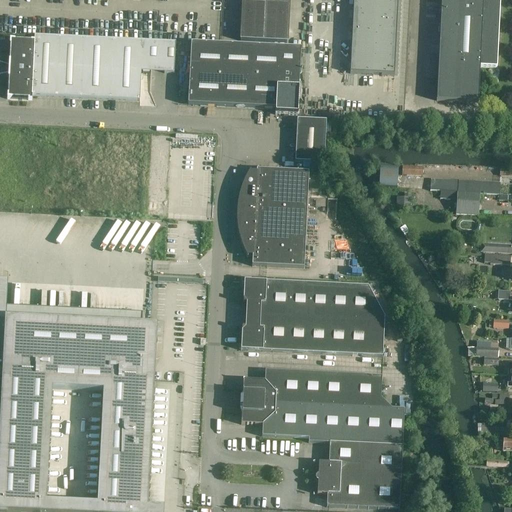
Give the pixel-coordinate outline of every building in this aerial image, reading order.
[(242,0),(242,10),(265,12),(266,1),(249,0),(242,0)] [(397,0),(353,0),(349,75),(394,77),(397,0)] [(495,69),(496,69),(496,68),(499,0),(454,0),(454,3),(441,2),(436,102),(478,104),(479,68),(495,69)] [(265,12),(288,13),(289,2),(266,1),(265,12)] [(241,21),(264,22),(265,12),(242,10),(241,21)] [(264,22),(288,23),(288,13),(265,12),(264,22)] [(241,31),(264,33),(264,22),(241,21),(241,31)] [(264,33),(287,34),(288,23),(264,22),(264,33)] [(240,42),(263,43),(264,33),(241,31),(240,42)] [(263,43),(287,45),(287,34),(264,33),(263,43)] [(174,74),(175,44),(34,37),(34,42),(10,41),(7,100),(31,101),(32,97),(139,103),(141,73),(174,74)] [(191,45),(188,107),(275,111),(275,116),(297,117),(300,50),(191,45)] [(326,122),(297,121),(295,163),(324,165),(326,122)] [(10,140),(10,147),(29,148),(30,140),(10,140)] [(401,176),(422,178),(423,170),(402,168),(401,176)] [(304,270),(308,176),(308,174),(256,171),(256,174),(250,173),(250,172),(247,176),(246,179),(245,181),(240,181),(240,188),(242,188),(241,191),(239,196),(238,199),(238,201),(237,206),(237,209),(236,212),(236,214),(236,219),(236,222),(236,225),(237,230),(238,235),(239,240),(240,243),(242,247),(244,252),(246,257),(247,259),(248,259),(247,258),(252,258),(252,268),(304,270)] [(456,193),(458,194),(479,195),(499,196),(500,185),(440,182),(440,181),(430,181),(430,192),(440,192),(440,193),(456,193)] [(456,193),(440,193),(440,200),(456,201),(456,193)] [(479,195),(457,194),(456,216),(478,217),(479,195)] [(398,199),(397,208),(410,208),(410,200),(413,200),(413,196),(411,196),(411,195),(405,195),(405,199),(398,199)] [(511,254),(511,246),(497,246),(481,245),(480,253),(511,254)] [(484,256),(484,264),(490,265),(490,266),(510,267),(510,258),(484,256)] [(0,378),(2,379),(0,409),(0,511),(163,511),(163,509),(147,508),(150,456),(154,373),(157,327),(142,326),(142,315),(120,314),(27,309),(5,308),(6,281),(0,280),(0,378)] [(258,318),(384,323),(384,319),(368,289),(244,282),(243,305),(259,306),(258,318)] [(384,323),(258,318),(257,330),(241,330),(240,352),(382,359),(384,323)] [(476,343),(476,350),(472,350),(472,357),(478,357),(478,358),(494,359),(494,358),(498,358),(498,350),(489,349),(489,344),(476,343)] [(494,359),(478,358),(478,362),(483,362),(483,367),(498,368),(498,360),(494,360),(494,359)] [(240,399),(240,403),(380,410),(381,379),(265,373),(265,383),(243,382),(242,399),(240,399)] [(482,393),(497,394),(497,385),(483,385),(482,393)] [(509,397),(499,397),(499,402),(494,401),(494,406),(503,406),(504,402),(509,402),(509,397)] [(240,403),(240,405),(240,409),(242,409),(241,426),(262,427),(262,438),(309,440),(308,444),(329,445),(329,446),(402,449),(404,412),(380,410),(240,403)] [(499,436),(507,436),(507,429),(495,428),(495,425),(484,425),(484,426),(481,426),(478,425),(477,436),(481,436),(487,437),(487,436),(499,436)] [(511,452),(511,436),(507,436),(499,436),(499,442),(504,442),(503,452),(511,452)] [(398,511),(402,449),(329,446),(328,465),(318,465),(318,477),(316,478),(315,479),(315,481),(316,482),(317,483),(317,496),(327,496),(326,508),(394,511),(398,511)]
